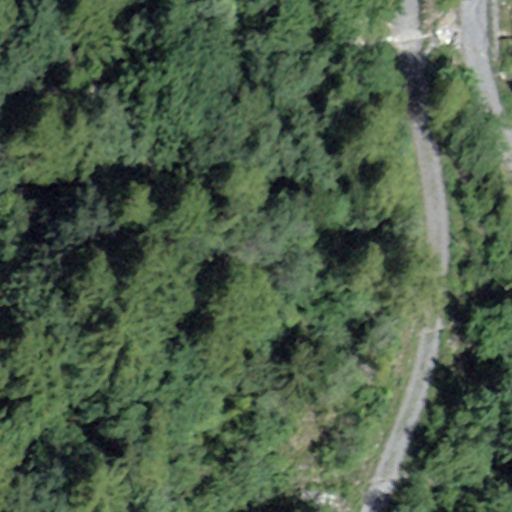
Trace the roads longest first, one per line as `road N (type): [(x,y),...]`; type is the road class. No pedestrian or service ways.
road 1 (track): [(376,511),(432,335),(440,244),(436,179),(395,0)]
road 2 (track): [(475,0),(481,124),(511,173)]
